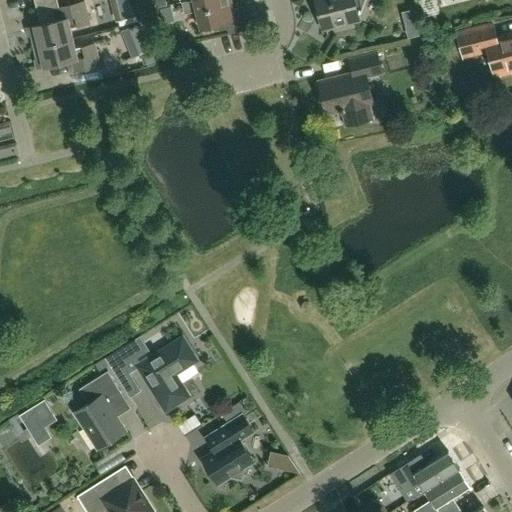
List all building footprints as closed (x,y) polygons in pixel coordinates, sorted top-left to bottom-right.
[(232,0),(189,0),(182,2),(185,14),(197,11),(201,27),(202,28),(217,24),(226,22),(248,17),(245,5),(234,7),(232,0)] [(315,0),(322,28),(361,19),(355,0),(315,0)] [(33,47),(73,37),(71,28),(90,23),(84,1),(58,7),(61,19),(27,27),(29,35),(30,35),(33,47)] [(511,70),(511,69),(511,34),(496,38),(493,23),(458,32),(464,55),(489,49),(495,74),(500,72),(501,74),(511,72),(511,70)] [(75,48),(73,37),(33,47),(36,59),(34,59),(37,69),(71,60),(74,72),(100,65),(95,43),(75,48)] [(321,83),(328,113),(341,110),(342,113),(346,112),(349,123),(372,118),(369,103),(373,102),(367,76),(383,72),(378,54),(351,60),(354,75),(321,83)] [(182,338),(138,366),(166,410),(188,396),(174,374),(196,360),(182,338)] [(123,361),(112,368),(119,379),(130,373),(123,361)] [(88,404),(75,413),(98,448),(125,431),(107,402),(122,393),(108,371),(79,389),(88,404)] [(27,427),(52,411),(44,399),(19,414),(27,427)] [(213,451),(201,459),(218,485),(231,477),(242,479),(244,469),(254,462),(241,441),(254,432),(242,414),(247,412),(240,401),(221,413),(227,424),(215,431),(205,438),(213,451)] [(300,473),(301,473),(300,472),(289,452),(288,452),(271,448),(267,466),(300,473)] [(420,480),(426,490),(460,468),(449,451),(414,473),(408,462),(391,473),(397,484),(398,483),(403,490),(420,480)] [(471,486),(460,468),(426,490),(432,500),(415,510),(416,511),(439,511),(437,508),(471,486)] [(149,511),(152,510),(132,478),(121,485),(114,473),(77,496),(87,511),(149,511)]
